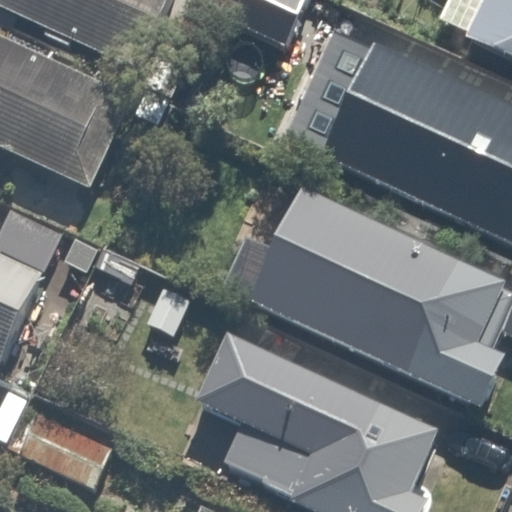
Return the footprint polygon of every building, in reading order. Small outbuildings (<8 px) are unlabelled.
[(0,0),(0,15),(138,78),(173,0),(0,0)] [(306,0),(221,0),(212,23),(284,54),(306,0)] [(511,0),(455,0),(436,43),(511,78),(511,0)] [(0,56),(0,154),(94,193),(128,109),(0,56)] [(511,117),(441,83),(386,194),(511,256),(511,117)] [(243,149),(218,203),(294,238),(319,184),(243,149)] [(511,341),(511,292),(381,236),(333,348),(481,412),(511,341)] [(0,268),(0,373),(42,290),(0,268)] [(242,317),(152,276),(110,367),(200,408),(242,317)] [(245,417),(219,483),(290,511),(425,511),(435,488),(423,484),(450,415),(377,386),(369,407),(284,373),(263,424),(245,417)] [(14,413),(0,447),(0,459),(89,495),(107,451),(14,413)]
